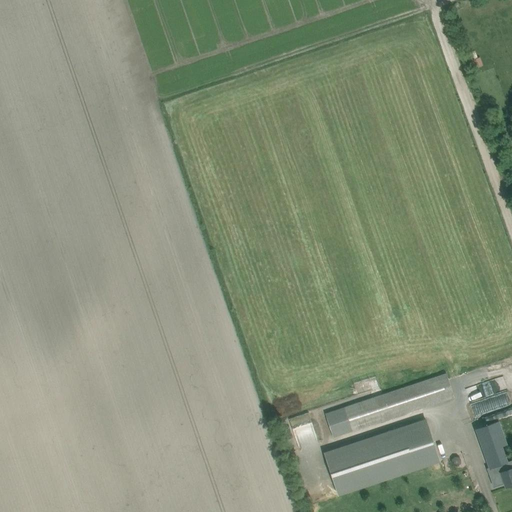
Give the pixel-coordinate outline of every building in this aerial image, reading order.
[(471,22),(478,49),(488,47),(481,19),(471,22)] [(477,58),(475,51),(470,52),(475,67),(482,65),(480,58),(477,58)] [(447,376),(343,409),(325,415),(333,438),(351,432),(454,398),(447,376)] [(504,379),(466,387),(468,400),(507,392),(504,379)] [(474,429),(484,456),(488,468),(494,484),(503,481),(506,488),(511,485),(511,459),(507,462),(502,450),(501,446),(506,444),(498,420),(474,429)] [(426,421),(325,455),(337,494),(439,460),(426,421)]
